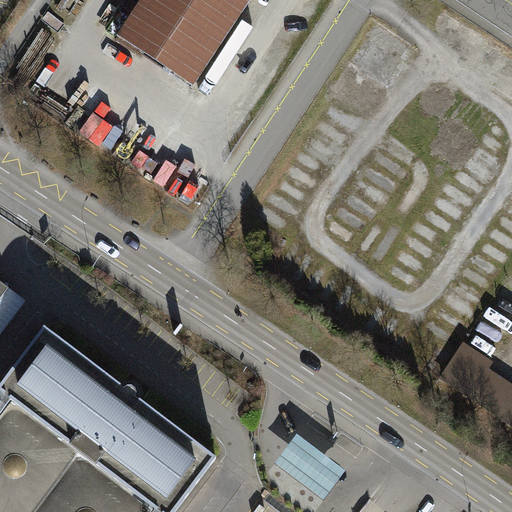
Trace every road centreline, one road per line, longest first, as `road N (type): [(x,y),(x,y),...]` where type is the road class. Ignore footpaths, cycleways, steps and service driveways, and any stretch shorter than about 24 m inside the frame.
road 1 (tertiary): [(176,283),(508,511)]
road 2 (residential): [(176,283),(365,0)]
road 3 (unknown): [(56,315),(223,436),(244,472),(233,511)]
road 4 (tertiary): [(0,167),(176,283)]
road 5 (unknown): [(38,192),(2,249),(10,270),(56,315)]
